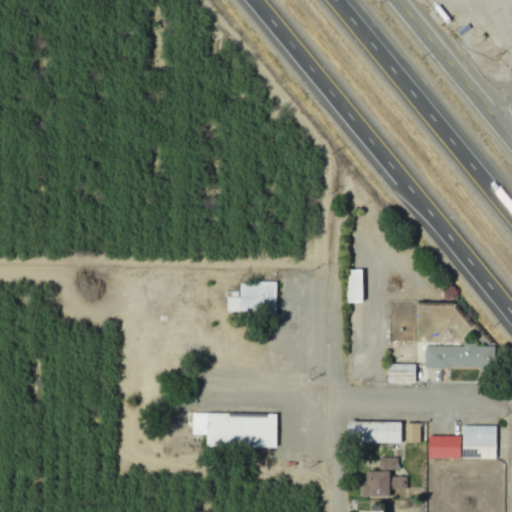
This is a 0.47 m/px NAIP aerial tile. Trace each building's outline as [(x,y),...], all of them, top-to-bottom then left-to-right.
[(239,282),(239,297),(227,297),(227,310),(277,312),(277,283),(239,282)] [(426,369),(495,369),(495,346),(426,346),(426,369)] [(278,414),(191,413),(191,435),(205,435),(204,447),(278,448),(278,414)] [(422,443),(421,423),(352,423),(352,444),(422,443)] [(363,496),(393,496),(393,480),(394,480),(394,470),(399,470),(399,458),(379,458),(379,472),(372,472),(372,478),(363,478),(363,496)]
